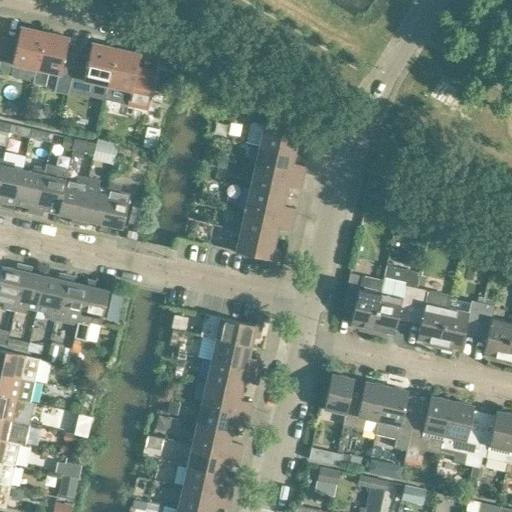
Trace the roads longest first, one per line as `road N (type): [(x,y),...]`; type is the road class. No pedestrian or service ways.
road 1 (residential): [(311,308),(354,124),(431,0)]
road 2 (residential): [(311,308),(0,237)]
road 3 (residential): [(511,387),(304,341)]
road 4 (residential): [(265,511),(304,341)]
road 5 (residential): [(155,31),(18,0)]
